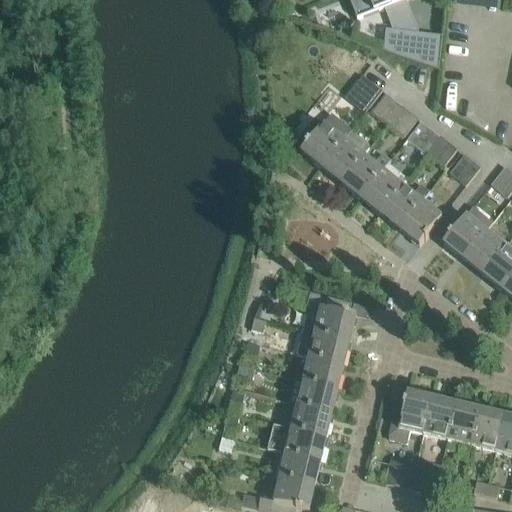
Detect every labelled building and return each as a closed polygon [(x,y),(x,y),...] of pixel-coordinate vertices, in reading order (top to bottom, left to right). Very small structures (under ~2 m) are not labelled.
[(349,0),(358,21),(384,11),(385,10),(406,2),(408,1),(407,0),(349,0)] [(385,32),(382,54),(438,72),(442,39),(385,32)] [(368,113),(384,93),(364,78),(349,97),(368,113)] [(372,116),(388,128),(403,109),(388,97),(372,116)] [(405,142),(420,122),(403,109),(388,128),(405,142)] [(303,156),(322,171),(351,134),(331,118),(310,146),(309,145),(305,149),(306,150),(301,156),(302,157),(303,156)] [(411,146),(427,159),(442,140),(426,127),(411,146)] [(371,149),(351,134),(322,171),(342,186),(363,159),(371,149)] [(442,140),(427,159),(443,172),(459,153),(442,140)] [(482,171),(465,158),(450,178),(467,190),(482,171)] [(383,174),(363,159),(342,186),(361,202),(383,174)] [(511,174),(506,170),(491,188),(507,202),(511,196),(511,174)] [(402,190),(383,174),(361,202),(381,217),(402,190)] [(413,198),(402,190),(381,217),(400,232),(422,205),(430,194),(421,187),(413,198)] [(422,205),(400,232),(419,248),(420,249),(424,243),(425,244),(429,239),(428,239),(442,221),(422,205)] [(452,237),(451,236),(447,240),(448,241),(443,248),(444,248),(445,247),(464,262),(486,236),(493,226),(474,210),(452,237)] [(505,251),(488,238),(486,236),(464,262),(484,278),(505,251)] [(511,257),(505,251),(484,278),(503,293),(511,282),(511,257)] [(511,282),(503,293),(511,300),(511,282)] [(349,318),(349,317),(352,306),(299,293),(296,305),(321,312),(315,337),(349,345),(355,321),(356,321),(357,320),(349,318)] [(254,322),(252,333),(263,336),(266,325),(254,322)] [(349,345),(315,337),(304,333),(297,357),(310,361),(344,369),(349,345)] [(248,346),(246,357),(258,360),(260,348),(248,346)] [(338,393),(344,369),(310,361),(304,384),(338,393)] [(255,373),(240,369),(237,380),(252,384),(255,373)] [(304,384),(298,409),(332,417),(338,393),(304,384)] [(234,393),(231,405),(243,408),(246,396),(234,393)] [(394,421),(389,442),(408,446),(410,435),(423,438),(431,404),(408,398),(409,397),(407,397),(406,404),(404,404),(403,410),(404,410),(401,423),(394,421)] [(431,404),(423,438),(447,443),(456,410),(431,404)] [(274,428),(326,441),(332,417),(298,409),(284,405),(279,429),(274,428)] [(472,449),(480,415),(456,410),(447,443),(445,454),(456,456),(459,446),(472,449)] [(480,415),(472,449),(496,455),(505,421),(480,415)] [(228,417),(225,429),(237,432),(240,420),(228,417)] [(511,423),(505,421),(496,455),(511,459),(511,423)] [(320,465),(326,441),(274,428),(268,452),(320,465)] [(275,479),(280,480),(315,489),(320,465),(268,452),(268,454),(280,456),(275,479)] [(386,487),(405,492),(410,469),(391,464),(386,487)] [(414,494),(433,499),(439,476),(428,473),(430,467),(421,464),(414,494)] [(453,504),(456,492),(458,481),(439,476),(433,499),(453,504)] [(309,511),(315,489),(280,480),(274,505),(261,502),(258,511),(309,511)] [(474,496),(485,499),(487,488),(476,485),(474,496)] [(485,499),(496,501),(498,490),(487,488),(485,499)]
